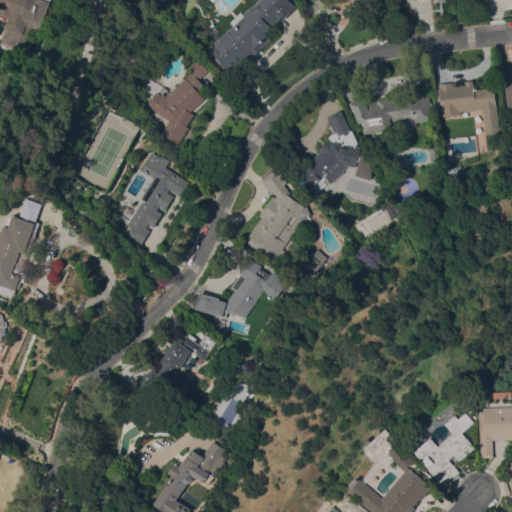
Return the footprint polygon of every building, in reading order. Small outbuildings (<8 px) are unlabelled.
[(58,1),(49,27),(40,24),(31,51),(7,43),(16,16),(4,12),(8,0),(56,0),(56,1),(58,1)] [(215,46),(213,43),(232,24),(229,22),(240,12),(242,14),(249,7),(250,8),(258,0),(289,0),(296,7),(284,18),(283,16),(277,22),(276,21),(265,32),(271,38),(260,48),(261,49),(255,54),(252,52),(251,53),(251,54),(243,61),(239,56),(227,68),(212,53),(212,48),(215,46)] [(168,92),(191,72),(187,68),(198,58),(209,70),(199,79),(204,86),(198,91),(204,99),(190,111),(194,114),(186,126),(189,127),(178,144),(161,133),(169,121),(146,105),(153,94),(141,86),(147,77),(167,90),(166,91),(168,92)] [(511,106),(511,68),(501,70),(506,107),(511,106)] [(422,94),(423,96),(429,95),(432,119),(413,122),(413,121),(405,122),(405,121),(399,122),(399,121),(391,122),(392,129),(382,131),(382,132),(373,134),(373,132),(363,133),(362,122),(357,123),(341,88),(359,80),(368,102),(377,101),(377,99),(387,97),(388,99),(422,94)] [(499,132),(485,134),(482,108),(471,110),(472,115),(459,116),(459,114),(442,115),(438,83),(451,82),(452,86),(473,83),(474,89),(485,88),(485,86),(494,85),(499,132)] [(320,150),(318,147),(328,139),(326,137),(332,132),(333,133),(334,132),(327,116),(343,108),(353,128),(351,129),(357,140),(359,147),(354,168),(345,165),(345,169),(344,169),(343,169),(345,170),(344,173),(331,184),(326,178),(322,181),(325,184),(315,192),(296,171),(300,168),(296,165),(307,156),(310,159),(320,150)] [(153,177),(140,169),(151,151),(159,156),(160,155),(169,161),(165,166),(189,182),(180,196),(169,188),(167,192),(174,196),(165,210),(159,206),(156,210),(162,213),(153,227),(148,224),(146,228),(150,230),(141,244),(138,242),(138,241),(127,234),(131,227),(127,225),(142,201),(145,203),(146,202),(140,198),(153,177)] [(376,167),(373,178),(357,174),(361,160),(374,163),(376,164),(376,167)] [(274,192),(271,194),(261,179),(277,168),(287,183),(284,185),(293,198),(309,209),(281,248),(284,250),(277,260),(246,238),(261,217),(258,215),(272,195),(275,197),(276,195),(274,192)] [(384,206),(391,202),(398,216),(390,219),(384,206)] [(335,219),(331,215),(338,209),(342,213),(335,219)] [(0,289),(0,239),(7,222),(11,223),(15,211),(21,214),(21,213),(36,218),(33,226),(36,227),(30,245),(32,246),(25,265),(29,266),(23,281),(18,279),(18,280),(19,281),(17,286),(16,286),(13,294),(0,289)] [(323,261),(324,261),(310,277),(299,268),(316,248),(326,257),(323,261)] [(234,289),(233,288),(239,280),(240,280),(242,277),(237,274),(250,256),(263,266),(261,268),(269,274),(271,271),(287,283),(273,302),(261,294),(244,317),(230,313),(228,312),(226,306),(225,311),(226,311),(225,316),(223,315),(223,317),(194,309),(199,291),(220,297),(220,299),(226,300),(234,289)] [(61,264),(55,280),(48,277),(53,262),(61,264)] [(0,335),(10,320),(0,312),(0,335)] [(163,365),(159,362),(176,339),(180,342),(185,335),(187,336),(189,333),(195,338),(194,341),(198,343),(205,334),(215,341),(202,359),(197,355),(171,389),(172,395),(160,396),(159,384),(144,394),(135,380),(153,368),(157,374),(163,365)] [(511,406),(511,438),(500,439),(500,455),(499,457),(489,457),(487,456),(485,408),(511,406)] [(482,447),(466,461),(461,455),(456,459),(467,472),(450,486),(433,466),(437,462),(433,458),(429,461),(421,451),(437,437),(445,446),(460,433),(452,424),(462,415),(465,418),(472,412),(481,421),(469,432),(482,447)] [(384,461),(380,457),(382,456),(373,446),(368,441),(372,437),(377,442),(392,428),(421,460),(416,465),(423,472),(425,469),(435,478),(432,481),(439,487),(432,495),(431,494),(414,511),(381,511),(357,492),(357,491),(353,488),(362,477),(366,480),(367,479),(369,481),(384,461)] [(176,499),(189,509),(186,511),(163,511),(153,504),(173,476),(168,472),(175,464),(179,467),(192,449),(201,456),(212,440),(229,452),(206,485),(202,481),(201,483),(192,476),(191,477),(192,478),(192,481),(190,482),(187,483),(176,499)] [(0,460),(12,471),(7,476),(10,479),(0,489),(0,460)]
